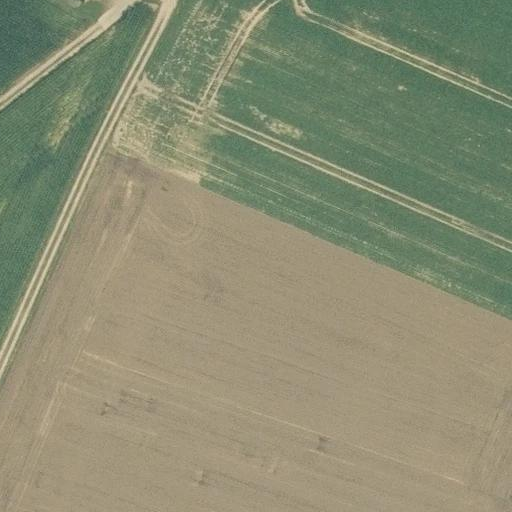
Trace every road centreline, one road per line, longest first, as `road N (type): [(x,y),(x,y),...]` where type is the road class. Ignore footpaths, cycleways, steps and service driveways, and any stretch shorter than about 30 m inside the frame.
road 1 (track): [(0,368),(171,0)]
road 2 (track): [(0,112),(100,33)]
